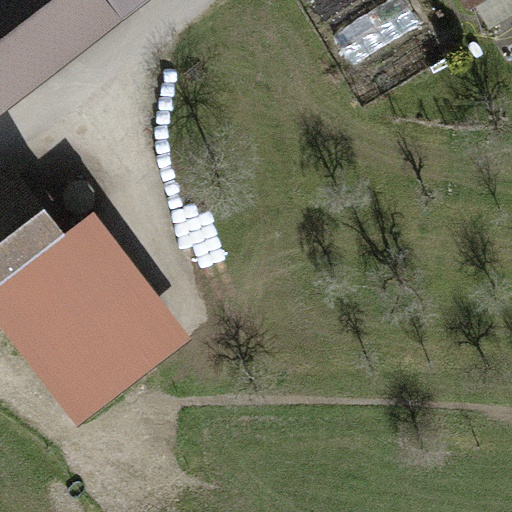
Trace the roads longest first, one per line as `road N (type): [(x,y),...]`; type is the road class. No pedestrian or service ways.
road 1 (unclassified): [(0,132),(212,0)]
road 2 (track): [(0,383),(103,469)]
